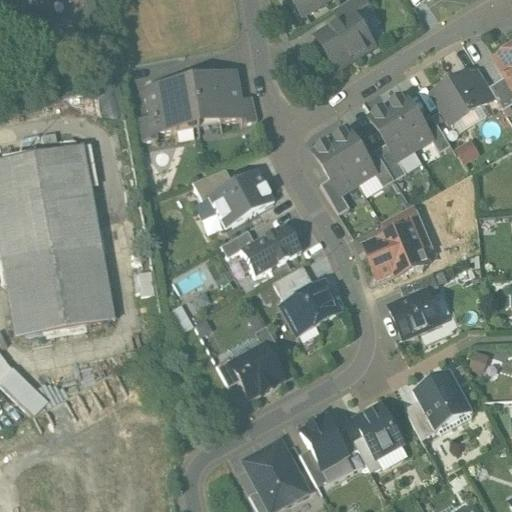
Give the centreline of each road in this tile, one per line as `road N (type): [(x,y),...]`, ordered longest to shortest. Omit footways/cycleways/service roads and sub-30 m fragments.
road 1 (residential): [(270,121),(340,251),(385,363),(209,448),(191,474),(196,511)]
road 2 (residential): [(511,9),(470,21),(312,115),(270,121)]
road 3 (residential): [(248,0),(270,121)]
